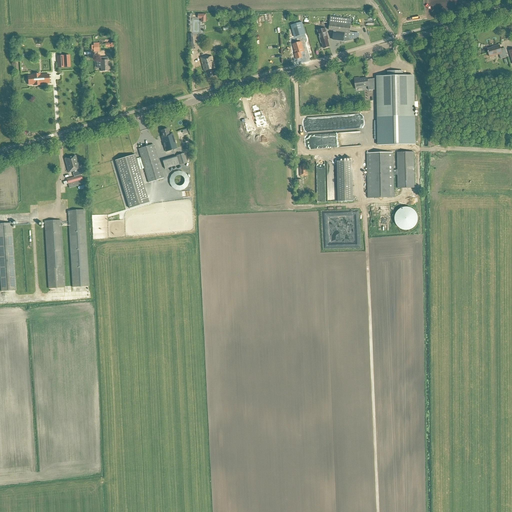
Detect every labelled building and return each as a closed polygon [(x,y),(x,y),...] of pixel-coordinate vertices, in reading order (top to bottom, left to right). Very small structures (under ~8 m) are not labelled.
[(330,17),(330,24),(329,30),(332,31),(334,31),(333,40),(344,41),(344,42),(345,42),(359,38),(359,34),(350,33),(351,26),(347,26),(347,19),(330,17)] [(302,22),(291,25),(294,38),(299,36),(298,32),(304,30),(302,22)] [(324,49),(330,47),(328,40),(329,40),(326,29),(318,31),(321,42),(322,42),(324,49)] [(296,59),(302,58),(301,52),(304,52),(301,42),(293,45),(295,54),(296,59)] [(500,59),(507,57),(505,50),(501,51),(499,45),(494,47),(487,49),(490,57),(499,54),(500,59)] [(64,62),(58,62),(58,68),(70,67),(69,56),(63,56),(64,62)] [(208,56),(200,58),(204,72),(206,71),(208,78),(216,76),(214,69),(215,69),(214,63),(212,56),(209,57),(208,56)] [(108,63),(108,60),(108,57),(100,58),(101,71),(108,71),(108,70),(110,70),(110,63),(108,63)] [(377,90),(377,101),(377,146),(414,145),(413,77),(403,77),(403,72),(387,72),(387,77),(376,77),(377,90)] [(33,76),(28,76),(28,85),(34,85),(34,86),(41,85),(40,83),(42,83),(42,84),(49,84),(49,75),(40,75),(40,74),(33,75),(33,76)] [(360,78),(354,79),(355,88),(366,87),(368,86),(368,88),(369,90),(371,90),(375,90),(375,87),(374,79),(367,80),(367,78),(360,79),(360,78)] [(263,107),(253,110),(258,124),(267,121),(263,107)] [(167,129),(160,131),(162,136),(161,137),(166,152),(177,148),(172,133),(169,134),(167,129)] [(153,145),(138,149),(148,183),(163,179),(153,145)] [(415,188),(414,152),(397,153),(397,170),(393,170),(393,152),(367,153),(368,198),(394,198),(393,175),(397,175),(398,188),(415,188)] [(184,154),(176,156),(179,166),(187,163),(184,154)] [(129,209),(149,203),(135,155),(115,161),(129,209)] [(79,169),(75,156),(64,159),(68,173),(79,169)] [(352,161),(337,161),(338,202),(353,202),(352,161)] [(186,169),(170,174),(174,190),(191,186),(186,169)] [(81,175),(66,179),(69,188),(84,184),(81,175)] [(398,226),(416,230),(420,210),(400,206),(397,218),(399,218),(398,226)] [(84,210),(68,211),(72,287),(88,286),(84,210)] [(61,220),(44,221),(48,289),(65,288),(61,220)] [(0,272),(1,291),(16,291),(11,223),(0,224),(0,272)]
